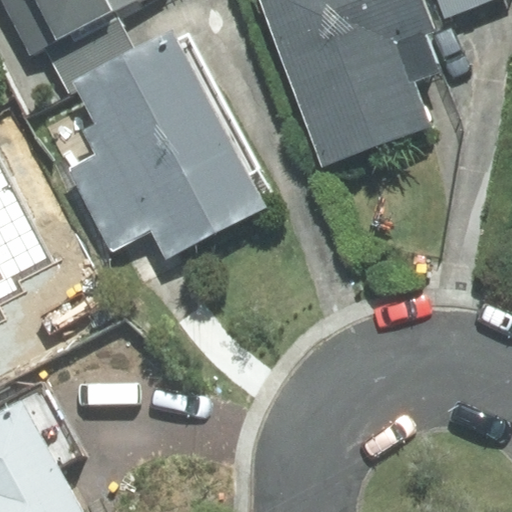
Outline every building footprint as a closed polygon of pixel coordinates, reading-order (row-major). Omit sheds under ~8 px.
[(0,0),(0,14),(25,65),(44,56),(112,21),(154,0),(0,0)] [(249,0),(316,180),(368,161),(425,139),(409,96),(403,98),(388,59),(419,47),(428,44),(411,0),(249,0)] [(508,0),(431,0),(442,26),(508,1),(508,0)] [(134,62),(112,21),(44,56),(66,98),(134,62)] [(134,62),(66,98),(87,138),(78,143),(90,167),(66,180),(109,263),(145,245),(160,272),(187,258),(260,220),(167,45),(134,62)] [(433,87),(419,47),(388,59),(403,98),(409,96),(433,87)] [(0,327),(0,297),(9,292),(0,275),(0,350),(10,344),(0,327)] [(69,511),(18,417),(0,426),(0,511),(69,511)]
